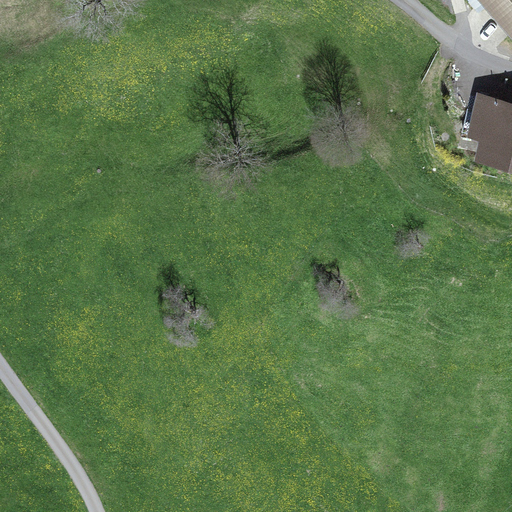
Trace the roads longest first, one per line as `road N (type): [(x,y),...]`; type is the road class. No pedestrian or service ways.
road 1 (unclassified): [(96,511),(0,362)]
road 2 (unclassified): [(398,0),(493,65),(511,67)]
